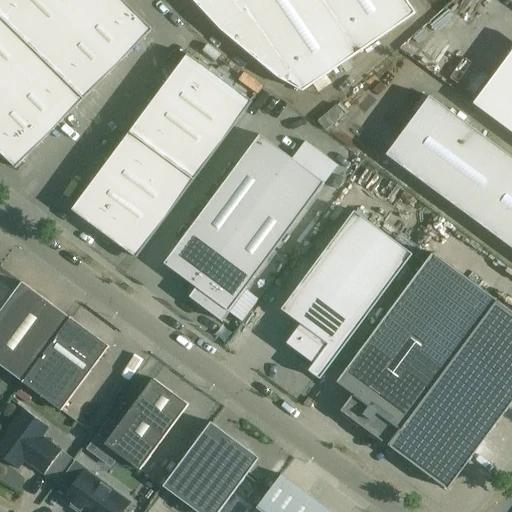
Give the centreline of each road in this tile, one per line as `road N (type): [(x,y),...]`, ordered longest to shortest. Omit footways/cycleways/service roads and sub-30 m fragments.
road 1 (unclassified): [(0,217),(392,511)]
road 2 (unknown): [(168,274),(239,316),(258,304),(348,180),(354,163),(336,127),(280,105)]
road 3 (unknown): [(129,314),(168,274),(158,255),(173,230),(260,114),(280,105)]
